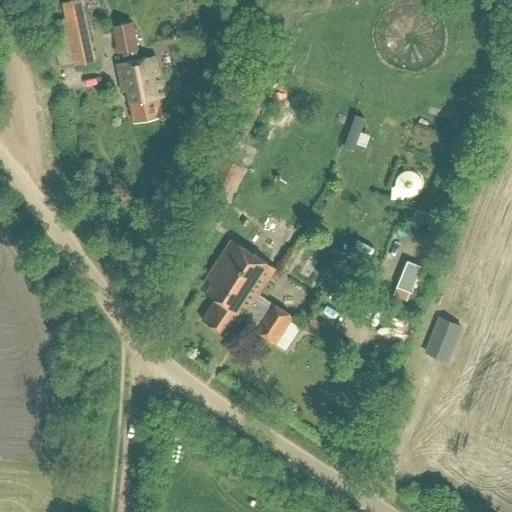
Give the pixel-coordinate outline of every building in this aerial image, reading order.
[(52,22),(63,70),(95,62),(84,15),(52,22)] [(115,25),(120,53),(137,50),(131,22),(115,25)] [(159,97),(163,96),(155,56),(118,64),(124,91),(128,90),(134,122),(163,116),(159,97)] [(237,186),(214,175),(203,198),(226,210),(237,186)] [(194,221),(212,230),(220,214),(202,204),(194,221)] [(276,343),(293,316),(259,294),(276,268),(232,240),(200,288),(216,298),(202,319),(229,336),(243,315),(258,325),(255,330),(276,343)] [(407,302),(411,292),(396,286),(392,296),(407,302)] [(376,335),(400,344),(409,319),(384,311),(376,335)] [(467,336),(440,327),(425,372),(452,382),(467,336)] [(191,337),(186,347),(200,355),(206,345),(191,337)]
